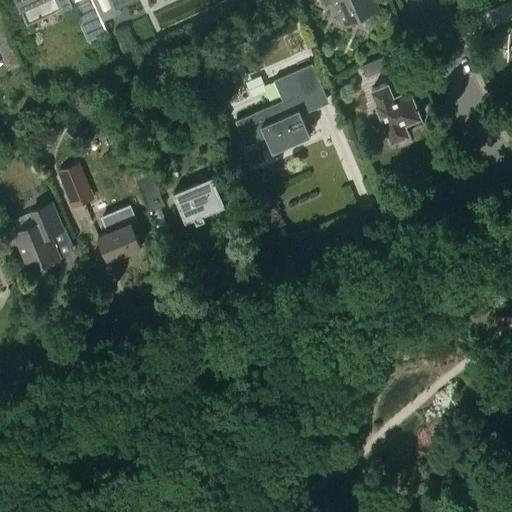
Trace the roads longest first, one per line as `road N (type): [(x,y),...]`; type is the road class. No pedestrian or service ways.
road 1 (tertiary): [(504,181),(0,393)]
road 2 (residential): [(504,181),(422,0)]
